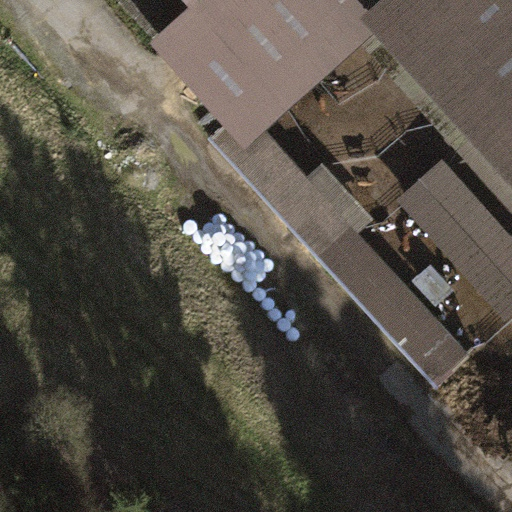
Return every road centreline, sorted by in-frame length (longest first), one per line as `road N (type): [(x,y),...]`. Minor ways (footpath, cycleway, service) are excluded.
road 1 (track): [(42,0),(511,508)]
road 2 (track): [(0,412),(165,511)]
